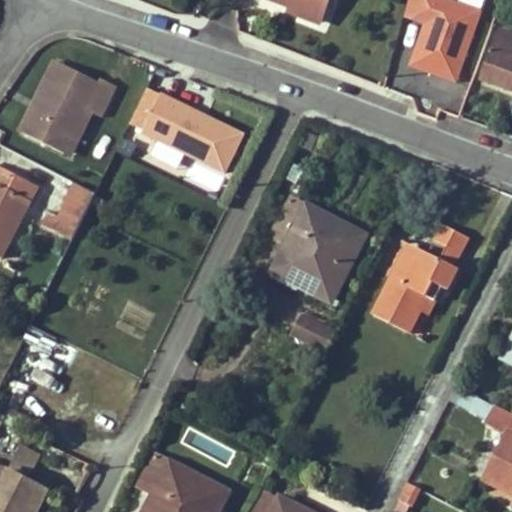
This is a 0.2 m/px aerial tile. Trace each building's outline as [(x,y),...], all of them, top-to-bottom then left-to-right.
[(282,0),(293,4),(301,7),(298,13),(320,21),(327,0),(282,0)] [(293,4),(291,10),(298,13),(301,7),(293,4)] [(511,35),(499,30),(481,79),(511,90),(511,35)] [(20,132),(26,135),(62,65),(55,61),(20,132)] [(26,135),(64,154),(86,110),(93,114),(102,118),(117,87),(101,80),(100,83),(62,65),(26,135)] [(218,190),(245,132),(147,88),(121,145),(218,190)] [(420,110),(426,112),(427,103),(419,100),(417,104),(421,106),(420,110)] [(86,110),(64,154),(71,157),(93,114),(86,110)] [(303,147),(314,153),(321,139),(310,134),(303,147)] [(0,256),(3,258),(39,188),(0,167),(0,256)] [(72,240),(95,194),(74,183),(65,202),(66,204),(58,221),(48,216),(44,225),(72,240)] [(291,245),(280,266),(315,284),(313,289),(334,299),(366,236),(293,200),(274,236),(291,245)] [(446,226),(438,241),(460,254),(469,237),(446,226)] [(408,251),(375,315),(410,333),(422,311),(436,284),(444,287),(449,290),(460,269),(416,247),(413,253),(408,251)] [(278,270),(313,289),(315,284),(280,266),(278,270)] [(444,287),(436,284),(422,311),(429,315),(444,287)] [(305,316),(295,334),(327,350),(336,332),(305,316)] [(511,342),(503,360),(511,364),(511,342)] [(476,399),(470,410),(487,419),(493,408),(476,399)] [(511,414),(495,405),(493,408),(487,419),(486,422),(508,434),(485,479),(511,492),(511,414)] [(21,447),(15,459),(33,468),(40,456),(21,447)] [(217,511),(228,493),(156,455),(140,487),(156,495),(146,511),(217,511)] [(27,480),(33,468),(15,459),(9,471),(27,480)] [(0,488),(9,471),(0,466),(0,488)] [(0,511),(37,511),(49,491),(27,480),(9,471),(0,488),(0,511)] [(421,490),(408,482),(399,499),(412,506),(421,490)] [(307,511),(264,489),(251,511),(307,511)]
